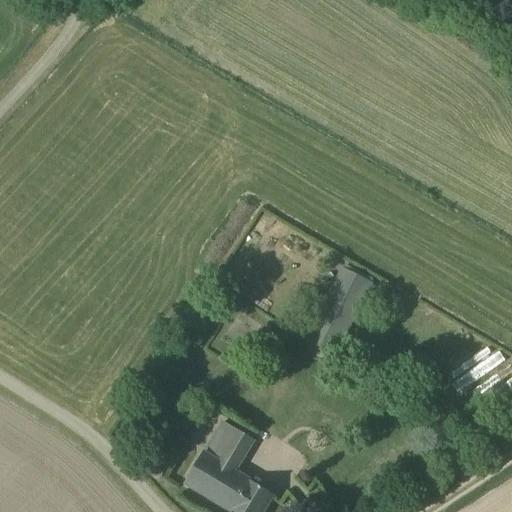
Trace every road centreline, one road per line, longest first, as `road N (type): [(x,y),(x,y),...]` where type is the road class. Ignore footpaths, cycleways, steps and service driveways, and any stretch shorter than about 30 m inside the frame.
road 1 (unclassified): [(164,511),(61,396),(0,361)]
road 2 (unclassified): [(0,120),(94,0)]
